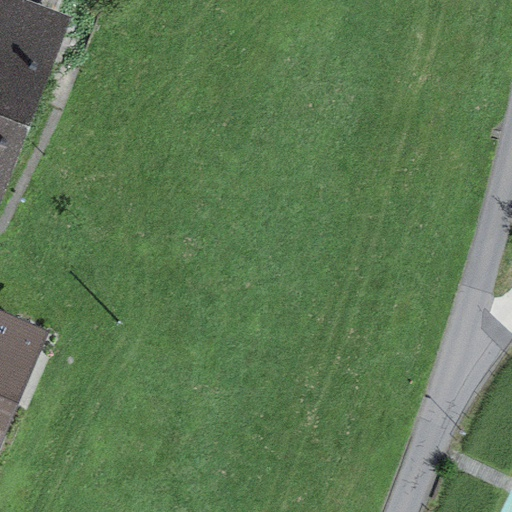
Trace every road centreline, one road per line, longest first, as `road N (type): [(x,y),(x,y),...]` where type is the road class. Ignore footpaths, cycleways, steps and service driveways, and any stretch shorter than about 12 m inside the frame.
road 1 (unclassified): [(511,140),(453,384)]
road 2 (residential): [(453,384),(401,511)]
